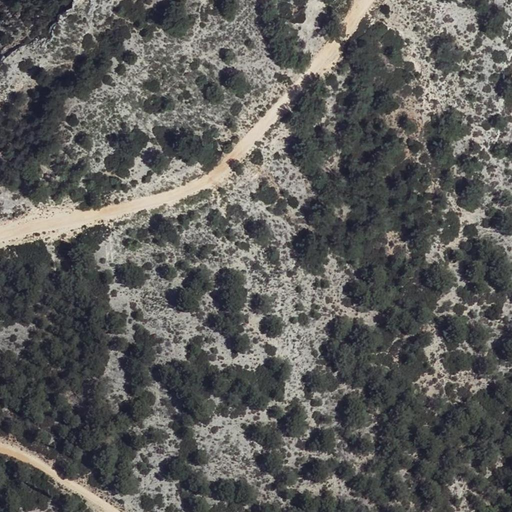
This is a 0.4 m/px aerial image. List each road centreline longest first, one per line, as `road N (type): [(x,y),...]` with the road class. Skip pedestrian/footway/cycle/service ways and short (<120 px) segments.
road 1 (track): [(372,0),(304,91),(234,163),(156,207),(0,236)]
road 2 (track): [(108,511),(36,458),(0,447)]
